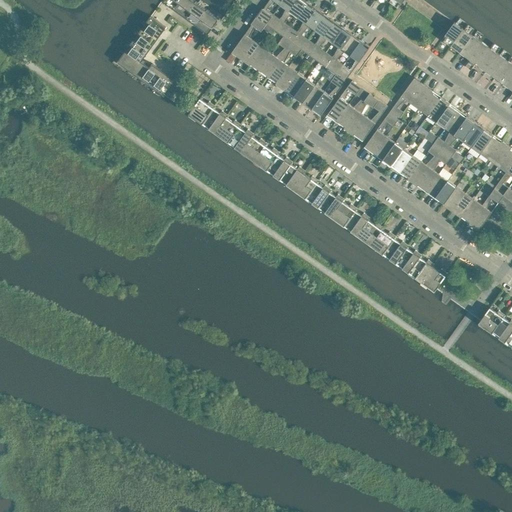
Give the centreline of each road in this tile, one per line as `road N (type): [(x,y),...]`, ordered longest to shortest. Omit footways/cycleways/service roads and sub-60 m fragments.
road 1 (residential): [(248,8),(208,62),(511,281)]
road 2 (residential): [(511,120),(345,0)]
